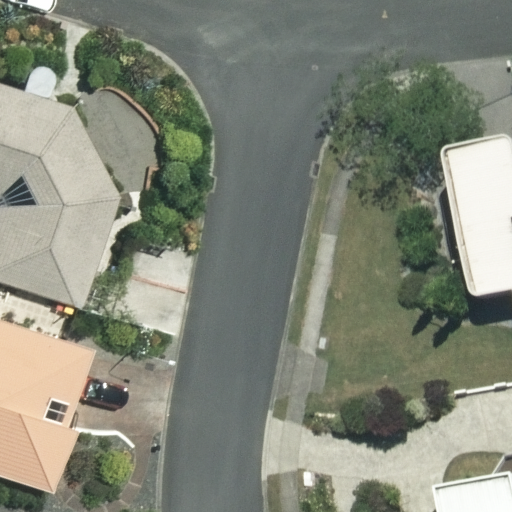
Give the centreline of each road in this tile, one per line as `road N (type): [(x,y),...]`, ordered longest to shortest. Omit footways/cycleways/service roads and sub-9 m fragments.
road 1 (residential): [(196,511),(193,447),(241,167),(289,17)]
road 2 (residential): [(289,17),(415,18),(511,5)]
